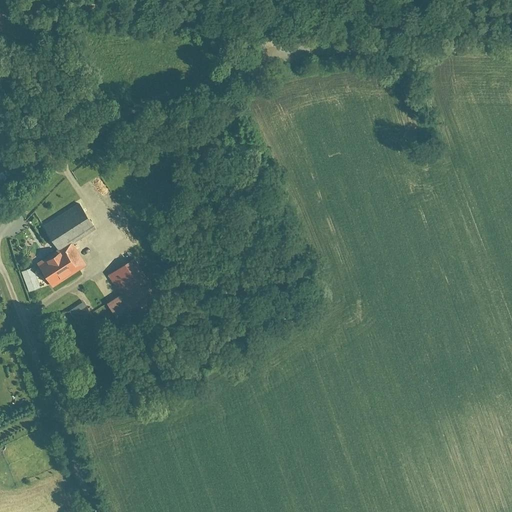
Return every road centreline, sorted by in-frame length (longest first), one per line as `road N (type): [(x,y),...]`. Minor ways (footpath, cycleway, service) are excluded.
road 1 (unclassified): [(308,47),(119,116),(54,165),(0,233)]
road 2 (unclassified): [(24,0),(308,47)]
road 3 (residential): [(94,511),(0,260)]
road 4 (unclassified): [(308,47),(511,49)]
